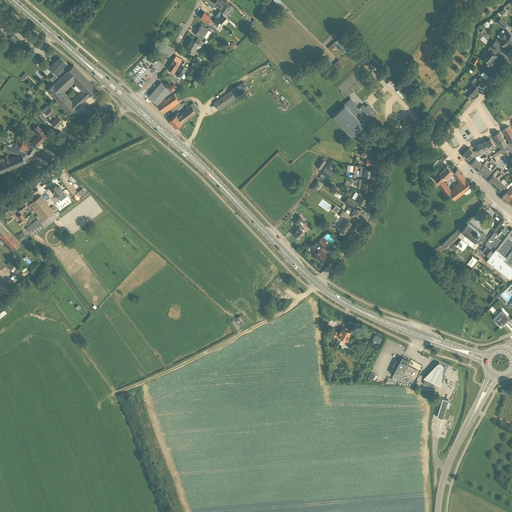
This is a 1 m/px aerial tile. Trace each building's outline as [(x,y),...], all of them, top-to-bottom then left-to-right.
[(225,15),(231,6),(226,2),(222,0),(216,0),(214,3),(221,8),(220,11),(225,15)] [(279,0),(274,0),(282,9),(285,6),(279,0)] [(504,9),(499,13),(503,17),(508,12),(504,9)] [(227,17),(225,15),(220,11),(215,16),(216,17),(213,20),(219,26),(220,26),(227,17)] [(216,29),(219,26),(213,20),(210,18),(211,17),(204,12),(200,18),(207,22),(214,27),(216,29)] [(501,18),(498,22),(504,28),(507,24),(501,18)] [(201,25),(197,31),(195,34),(202,39),(204,36),(207,38),(210,32),(211,32),(208,30),(201,25)] [(480,32),(486,37),(489,35),(482,29),(480,32)] [(511,34),(507,30),(498,40),(507,47),(509,45),(510,46),(511,44),(511,34)] [(24,47),(12,35),(8,39),(20,50),(24,47)] [(196,52),(198,52),(201,46),(202,47),(204,43),(198,38),(196,41),(191,39),(187,47),(189,48),(187,51),(194,55),(196,52)] [(336,41),(345,52),(348,49),(338,39),(336,41)] [(328,48),(339,59),(332,66),(337,71),(343,65),(346,68),(348,66),(351,70),(358,63),(352,57),(349,54),(351,52),(349,50),(346,53),(335,41),(328,48)] [(493,51),(484,61),(490,66),(493,62),(494,62),(495,60),(499,56),(496,54),(497,52),(502,47),(495,41),(490,46),(494,50),(493,51)] [(377,62),(369,54),(366,57),(374,65),(377,62)] [(70,65),(60,56),(48,67),(59,78),(47,90),(56,99),(63,92),(73,82),(76,86),(74,88),(79,93),(71,100),(78,107),(89,96),(96,89),(79,71),(79,70),(79,71),(73,65),(70,68),(68,66),(70,65)] [(197,56),(192,63),(198,68),(204,61),(197,56)] [(180,63),(174,59),(168,68),(174,73),(180,63)] [(175,73),(181,78),(187,68),(181,64),(175,73)] [(188,70),(193,74),(196,70),(190,66),(188,70)] [(20,78),(24,81),(28,76),(25,72),(20,78)] [(474,84),(465,94),(470,99),(476,92),(477,90),(478,90),(479,89),(483,85),(487,81),(482,76),(478,80),(479,81),(475,85),(474,84)] [(165,85),(161,82),(149,97),(158,105),(160,103),(171,91),(165,85)] [(249,90),(243,82),(213,103),(219,111),(249,90)] [(71,100),(63,92),(56,99),(70,114),(77,108),(78,107),(71,100)] [(174,93),(160,103),(158,105),(164,113),(180,101),(174,93)] [(351,98),(344,104),(345,105),(333,116),(352,137),(364,126),(364,125),(369,120),(368,119),(372,114),(366,109),(367,108),(365,106),(365,107),(363,105),(360,108),(351,98)] [(191,106),(177,116),(183,123),(196,112),(199,110),(195,104),(192,106),(191,106)] [(54,119),(51,122),(56,127),(63,120),(58,115),(58,116),(53,111),(50,107),(44,113),(48,116),(50,114),(54,119)] [(39,115),(37,116),(44,123),(47,120),(42,114),(40,116),(39,115)] [(183,123),(177,116),(176,115),(173,118),(170,114),(167,116),(176,128),(183,123)] [(32,141),(37,146),(43,140),(47,136),(37,126),(32,131),(37,136),(32,141)] [(510,143),(511,145),(511,132),(508,127),(503,130),(510,143)] [(506,143),(499,132),(493,135),(501,148),(504,151),(506,150),(508,154),(510,153),(511,151),(511,146),(509,142),(506,143)] [(490,149),(495,146),(490,139),(486,142),(488,145),(487,145),(490,148),(490,149)] [(23,141),(20,146),(19,149),(26,152),(30,145),(30,144),(23,141)] [(485,151),(486,151),(490,148),(487,145),(488,145),(486,142),(485,141),(481,144),(483,146),(482,147),(484,150),(485,151)] [(14,143),(12,148),(18,150),(22,152),(22,154),(25,163),(26,163),(30,157),(27,155),(28,153),(31,155),(36,148),(30,145),(26,152),(19,149),(20,146),(14,143)] [(481,152),(484,150),(482,147),(483,146),(481,144),(480,143),(476,146),(478,149),(480,153),(481,152)] [(18,150),(12,148),(4,145),(2,150),(16,155),(0,161),(0,172),(25,163),(22,154),(22,152),(18,150)] [(472,157),(474,159),(475,157),(476,157),(481,153),(481,152),(480,153),(478,149),(474,152),(469,148),(463,154),(469,160),(472,157)] [(374,159),(367,158),(368,154),(363,153),(362,161),(367,162),(366,165),(373,165),(374,159)] [(479,161),(476,157),(475,157),(474,159),(470,163),(473,167),(479,161)] [(326,161),(321,158),(316,166),(321,170),(326,161)] [(483,164),(479,161),(473,167),(477,171),(478,170),(481,167),(480,167),(483,164)] [(488,167),(484,163),(483,164),(480,167),(481,167),(478,170),(482,173),(488,167)] [(440,172),(434,178),(446,195),(449,193),(454,200),(472,186),(465,179),(457,169),(452,173),(459,182),(450,190),(443,181),(453,171),(446,165),(440,172)] [(365,167),(361,166),(360,171),(364,172),(364,175),(372,176),(373,170),(365,169),(365,167)] [(325,167),(321,174),(324,176),(330,179),(334,173),(325,167)] [(492,171),(488,167),(482,173),(486,177),(492,171)] [(493,174),(487,180),(491,184),(497,178),(493,174)] [(501,181),(497,178),(491,184),(495,188),(501,181)] [(364,180),(360,179),(359,182),(360,182),(360,185),(363,185),(362,189),(370,189),(371,183),(364,182),(364,180)] [(503,179),(501,181),(495,188),(499,191),(504,186),(506,187),(508,185),(506,183),(507,183),(503,179)] [(54,205),(59,211),(71,202),(62,191),(63,191),(59,186),(57,187),(55,185),(51,188),(57,196),(60,201),(54,205)] [(506,203),(511,196),(511,186),(501,198),(506,203)] [(350,201),(351,201),(356,204),(358,201),(364,205),(367,199),(364,197),(365,196),(359,192),(354,199),(352,197),(350,201)] [(40,218),(37,220),(25,229),(29,233),(54,214),(40,196),(29,204),(40,218)] [(354,205),(355,204),(347,199),(344,203),(352,208),(349,214),(354,217),(355,214),(357,215),(358,215),(359,215),(359,213),(359,212),(361,209),(354,205)] [(24,210),(27,207),(22,200),(17,204),(15,206),(20,213),(24,211),(24,210)] [(337,213),(342,217),(346,212),(340,208),(337,213)] [(304,227),(303,226),(307,223),(302,218),(299,215),(294,220),(298,225),(296,226),(298,228),(296,230),(297,231),(294,234),(298,238),(305,233),(302,230),(304,227)] [(347,229),(351,223),(344,217),(335,228),(344,235),(347,229)] [(0,236),(1,238),(12,250),(19,244),(8,232),(0,223),(0,236)] [(446,249),(459,237),(475,249),(477,247),(479,245),(485,237),(480,233),(478,231),(468,223),(466,226),(463,224),(458,229),(455,233),(442,245),(446,249)] [(511,228),(511,229),(510,231),(502,241),(496,249),(487,259),(486,259),(490,262),(490,263),(494,267),(494,266),(502,272),(501,273),(505,276),(506,275),(510,278),(511,275),(511,228)] [(508,229),(506,231),(503,229),(498,234),(496,237),(502,241),(510,231),(508,229)] [(26,237),(22,231),(16,236),(20,241),(26,237)] [(496,237),(498,234),(494,231),(484,244),(486,246),(485,247),(482,251),(477,247),(475,249),(482,256),(487,259),(496,249),(491,244),(496,237)] [(326,242),(327,241),(323,237),(317,243),(322,249),(327,243),(326,242)] [(491,244),(496,249),(502,241),(496,237),(491,244)] [(325,257),(327,254),(321,248),(318,251),(316,249),(313,252),(316,255),(314,258),(317,260),(318,259),(321,263),(326,258),(325,257)] [(478,259),(472,254),(465,263),(472,268),(478,259)] [(501,323),(503,325),(510,319),(503,310),(494,318),(500,325),(501,323)] [(324,317),(322,322),(331,326),(333,321),(324,317)] [(343,327),(340,333),(335,330),(332,335),(336,338),(337,336),(346,341),(349,335),(350,332),(347,330),(347,329),(343,327)] [(396,359),(395,362),(392,367),(396,369),(395,370),(393,369),(390,373),(393,375),(400,379),(404,373),(414,379),(419,371),(408,365),(409,362),(402,358),(400,361),(396,359)] [(436,364),(423,378),(440,386),(442,368),(442,366),(442,365),(441,364),(440,363),(438,363),(437,363),(436,364)] [(367,380),(372,382),(375,375),(371,373),(367,380)] [(437,417),(443,419),(449,401),(443,399),(437,417)]
